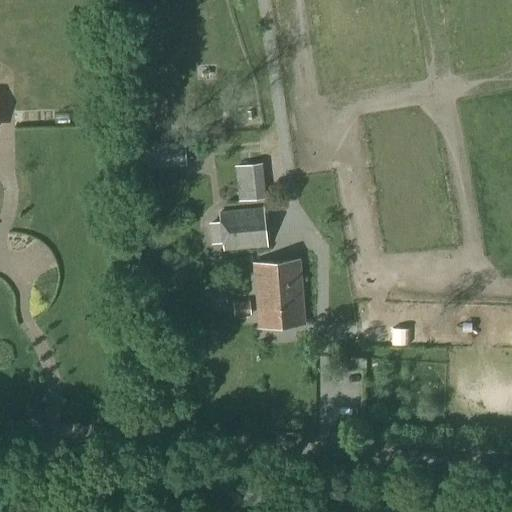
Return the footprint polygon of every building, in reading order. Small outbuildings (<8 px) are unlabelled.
[(187,162),(186,139),(135,142),(137,165),(187,162)] [(273,203),(271,166),(245,168),(247,204),(273,203)] [(224,251),(267,247),(263,207),(219,211),(224,251)] [(259,327),(304,324),(299,260),(253,264),(259,327)] [(249,301),(233,302),(234,317),(251,315),(249,301)] [(365,358),(349,358),(349,368),(365,368),(365,358)]
